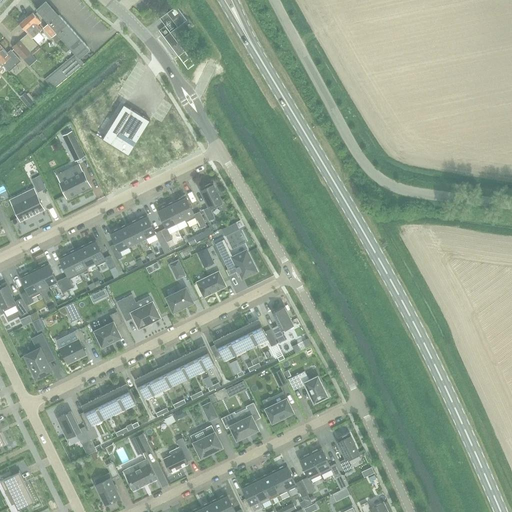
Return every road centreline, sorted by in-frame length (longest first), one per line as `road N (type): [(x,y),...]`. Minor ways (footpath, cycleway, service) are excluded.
road 1 (secondary): [(500,511),(436,363),(225,0)]
road 2 (unclassified): [(511,204),(382,181),(352,147),(273,0)]
road 3 (residential): [(27,403),(288,277)]
road 4 (residential): [(131,511),(358,402)]
road 5 (residential): [(219,151),(0,259)]
road 6 (residential): [(219,151),(152,44),(109,0)]
road 7 (residential): [(288,277),(219,151)]
road 8 (residential): [(358,402),(288,277)]
road 9 (residential): [(409,511),(358,402)]
road 10 (residential): [(80,511),(27,403)]
